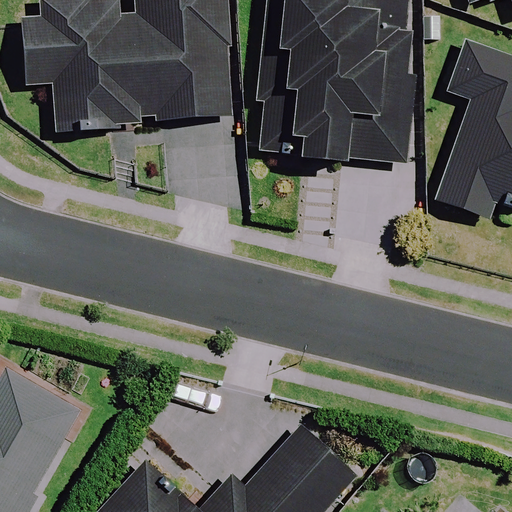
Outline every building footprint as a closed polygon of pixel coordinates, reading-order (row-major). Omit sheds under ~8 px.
[(137,0),(138,3),(42,7),(43,25),(22,26),(25,89),(57,88),(59,135),(141,132),(140,125),(228,121),(223,0),(137,0)] [(399,80),(406,0),(268,0),(253,158),(399,172),(408,81),(399,80)] [(511,0),(467,0),(470,8),(493,0),(509,0),(511,7),(511,0)] [(511,64),(468,49),(449,101),(473,110),(439,204),(488,221),(498,192),(511,197),(511,64)] [(30,511),(84,414),(9,373),(0,389),(0,511),(30,511)] [(329,511),(356,483),(300,433),(245,495),(232,483),(205,511),(188,511),(143,471),(106,511),(329,511)]
